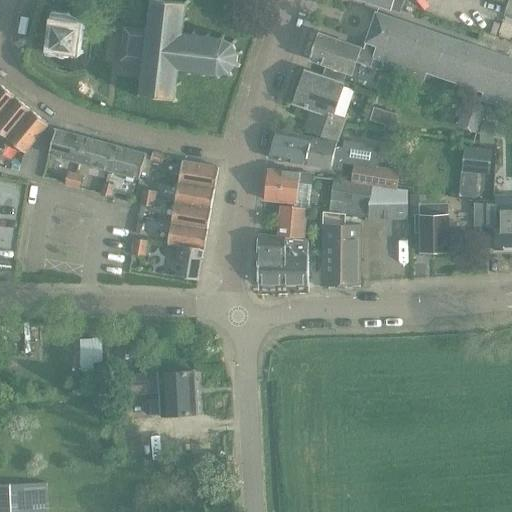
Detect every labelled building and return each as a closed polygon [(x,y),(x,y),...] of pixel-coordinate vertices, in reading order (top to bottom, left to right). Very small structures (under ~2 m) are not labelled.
[(125,27),(121,61),(140,63),(140,66),(144,66),(142,77),(138,76),(138,79),(142,79),(140,92),(136,95),(138,97),(141,94),(172,99),(175,103),(178,101),(175,97),(177,85),(181,85),(181,82),(177,82),(178,69),(188,71),(188,75),(190,75),(191,71),(202,73),(202,77),(205,77),(205,73),(217,75),(216,78),(219,79),(219,75),(228,73),(229,76),(232,75),(230,72),(235,66),(240,67),(241,65),(236,63),(238,55),(242,54),(241,51),(237,52),(233,45),(236,41),(234,40),(231,43),(224,39),(224,35),(222,35),(221,39),(210,37),(210,33),(208,33),(207,37),(195,35),(196,31),(193,31),(193,35),(182,33),(184,20),(188,21),(188,18),(184,17),(186,5),(189,2),(188,0),(184,3),(159,0),(150,0),(151,1),(150,13),(146,13),(146,15),(150,16),(148,27),(145,27),(144,30),(125,27)] [(363,0),(400,12),(404,0),(363,0)] [(511,0),(500,0),(500,2),(505,4),(505,0),(510,0),(504,17),(511,19),(511,0)] [(63,46),(62,49),(61,59),(64,60),(66,46),(74,48),(77,27),(69,26),(70,13),(67,12),(66,26),(59,25),(56,21),(53,23),(57,27),(55,42),(50,45),(52,48),(57,45),(63,46)] [(511,60),(377,13),(364,49),(386,57),(381,68),(423,82),(427,72),(482,91),(479,100),(511,111),(511,60)] [(364,49),(319,33),(310,59),(353,74),(357,62),(380,70),(381,68),(386,57),(364,49)] [(295,104),(314,111),(306,131),(336,142),(344,120),(334,116),(345,86),(307,72),(295,104)] [(0,116),(16,98),(0,84),(0,116)] [(16,98),(0,116),(0,132),(8,139),(32,111),(16,98)] [(398,116),(375,108),(372,120),(395,127),(398,116)] [(32,111),(8,139),(25,153),(48,124),(32,111)] [(481,125),(479,142),(492,144),(494,126),(481,125)] [(279,129),(272,158),(332,169),(332,168),(336,169),(342,170),(343,163),(355,165),(377,168),(381,146),(344,141),(343,148),(336,147),(336,143),(285,131),(279,129)] [(79,163),(86,138),(55,130),(49,154),(79,163)] [(109,171),(115,146),(86,138),(79,163),(109,171)] [(115,146),(109,171),(140,179),(145,155),(115,146)] [(493,151),(468,146),(463,170),(489,175),(493,151)] [(152,152),(150,160),(162,163),(164,155),(152,152)] [(178,184),(215,190),(219,167),(182,160),(178,184)] [(396,187),(398,170),(377,168),(355,165),(353,182),(396,187)] [(296,204),(296,208),(283,206),(279,238),(303,240),(307,209),(308,209),(311,187),(313,187),(313,183),(314,175),(270,168),(265,199),(296,204)] [(73,186),(76,174),(68,172),(65,184),(73,186)] [(76,174),(73,186),(81,188),(84,176),(76,174)] [(407,191),(334,180),(329,213),(367,217),(367,220),(407,217),(407,191)] [(102,194),(110,196),(113,185),(105,183),(102,194)] [(215,190),(178,184),(174,206),(211,212),(215,190)] [(144,189),(142,197),(155,199),(156,191),(144,189)] [(142,200),(141,204),(153,206),(154,202),(155,199),(142,197),(142,200)] [(451,251),(448,204),(422,206),(422,215),(417,216),(418,231),(421,231),(423,252),(451,251)] [(511,212),(498,212),(498,206),(497,205),(489,205),(489,227),(496,228),(496,249),(511,249),(511,212)] [(170,228),(207,235),(211,212),(174,206),(170,228)] [(324,287),(362,287),(360,224),(345,224),(344,215),(324,213),(324,287)] [(178,253),(203,257),(207,235),(170,228),(168,244),(179,246),(178,253)] [(260,238),(258,284),(308,284),(307,241),(303,240),(279,238),(260,235),(260,238)] [(134,245),(146,247),(147,241),(135,238),(134,245)] [(146,247),(134,245),(132,253),(145,255),(146,247)] [(203,257),(178,253),(174,276),(199,280),(203,257)] [(199,368),(131,370),(132,391),(165,390),(165,396),(151,396),(147,400),(147,406),(152,410),(165,409),(165,412),(200,410),(200,389),(199,368)] [(0,511),(43,511),(50,511),(48,480),(0,482),(0,511)]
